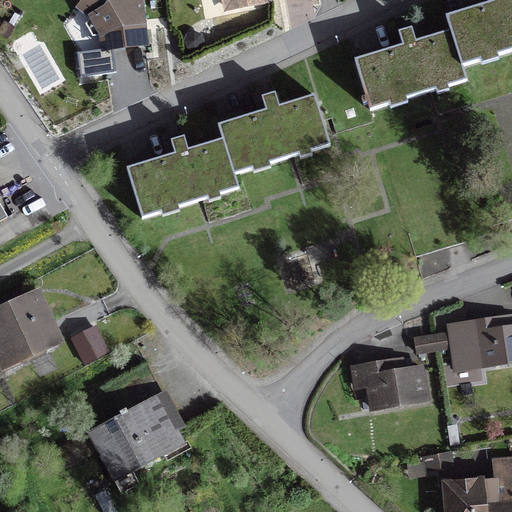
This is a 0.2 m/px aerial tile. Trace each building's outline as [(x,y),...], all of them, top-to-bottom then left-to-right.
[(137,0),(86,0),(67,25),(83,52),(145,44),(139,2),(137,0)] [(451,32),(462,68),(463,67),(511,51),(511,0),(492,0),(494,3),(446,18),(450,32),(451,32)] [(467,81),(463,67),(462,68),(451,32),(450,32),(416,42),(412,29),(398,33),(402,46),(354,61),(370,111),(467,81)] [(223,140),(234,176),(235,175),(330,146),(315,96),(279,107),(275,94),(262,98),(266,111),(218,126),(222,140),(223,140)] [(142,219),(239,189),(235,175),(234,176),(223,140),(222,140),(188,151),(184,138),(171,142),(175,155),(126,169),(142,219)] [(24,364),(44,355),(46,351),(43,346),(55,340),(36,297),(0,313),(0,352),(1,354),(0,354),(0,367),(2,371),(20,363),(24,364)] [(511,319),(511,318),(449,326),(455,370),(511,362),(511,319)] [(415,339),(417,354),(447,349),(445,334),(415,339)] [(401,360),(354,368),(355,380),(368,378),(373,410),(425,401),(420,368),(403,371),(401,360)] [(182,445),(171,425),(179,420),(172,408),(171,409),(147,363),(97,389),(113,420),(88,433),(114,481),(182,445)] [(428,457),(431,472),(453,467),(451,453),(428,457)] [(445,484),(447,511),(511,511),(511,463),(494,465),(495,481),(445,484)]
